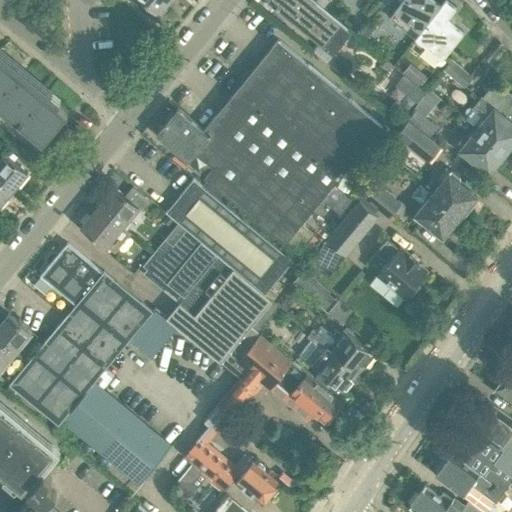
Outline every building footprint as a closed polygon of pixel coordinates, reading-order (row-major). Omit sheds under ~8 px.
[(145,0),(160,12),(169,0),(145,0)] [(347,26),(314,0),(269,0),(330,48),(347,26)] [(416,37),(444,0),(443,0),(441,4),(435,0),(400,0),(389,16),(415,36),(416,37)] [(462,31),(446,18),(455,6),(447,0),(444,0),(416,37),(441,57),(462,31)] [(178,107),(156,133),(190,160),(197,151),(214,164),(204,176),(205,176),(219,187),(285,242),(382,124),(306,62),(278,38),(253,69),(241,84),(204,129),(178,107)] [(68,109),(0,52),(0,103),(43,139),(68,109)] [(345,74),(351,66),(335,53),(328,61),(345,74)] [(464,85),(472,76),(451,58),(443,68),(464,85)] [(511,93),(495,80),(482,96),(481,96),(473,106),(485,117),(477,127),(506,151),(507,149),(510,149),(511,147),(511,93)] [(437,125),(416,108),(408,117),(430,134),(437,125)] [(440,146),(407,119),(396,133),(429,160),(440,146)] [(506,151),(477,127),(469,137),(464,133),(455,144),(488,172),(496,162),(500,162),(505,155),(505,152),(506,151)] [(0,179),(12,189),(28,171),(5,152),(0,158),(0,179)] [(476,195),(460,181),(460,176),(452,169),(432,193),(459,215),(466,207),(471,208),(475,202),(474,197),(476,195)] [(401,202),(364,172),(353,186),(389,216),(401,202)] [(165,210),(165,211),(187,229),(202,242),(233,268),(264,294),(293,260),(214,194),(200,182),(193,177),(165,210)] [(0,203),(12,189),(0,179),(0,203)] [(411,194),(423,204),(412,216),(421,223),(427,223),(442,236),(444,233),(449,234),(454,228),(452,224),(459,215),(432,193),(420,183),(411,194)] [(142,209),(150,200),(132,185),(125,195),(113,185),(97,205),(122,225),(138,206),(142,209)] [(328,311),(363,269),(345,254),(378,214),(359,198),(327,238),(326,237),(291,280),(328,311)] [(106,245),(122,225),(97,205),(81,225),(106,245)] [(165,239),(143,264),(148,268),(144,272),(163,288),(202,242),(187,229),(173,245),(165,239)] [(416,282),(426,270),(418,263),(420,261),(410,253),(409,254),(399,245),(398,246),(387,237),(376,250),(387,259),(378,271),(380,273),(377,276),(386,283),(389,280),(406,294),(408,292),(411,295),(419,285),(416,282)] [(75,303),(103,269),(96,262),(94,265),(67,242),(40,274),(75,303)] [(202,242),(163,288),(179,301),(194,314),(233,268),(202,242)] [(194,314),(183,329),(221,361),(250,326),(271,300),(264,294),(233,268),(194,314)] [(44,342),(9,383),(57,424),(152,310),(103,269),(75,303),(44,342)] [(154,311),(129,340),(152,359),(178,328),(155,308),(154,311)] [(31,331),(8,312),(0,321),(0,340),(14,352),(31,331)] [(372,352),(344,329),(337,338),(317,323),(310,332),(357,370),(363,363),(366,365),(373,355),(370,353),(372,352)] [(240,377),(217,405),(229,414),(230,413),(231,414),(234,411),(253,387),(241,378),(248,370),(264,383),(268,387),(274,380),(290,394),(287,397),(296,404),(293,408),(307,420),(313,412),(326,423),(333,414),(336,415),(339,415),(342,413),(343,410),(343,407),(341,404),(342,402),(328,390),(316,380),(307,373),(291,360),(259,333),(250,326),(221,361),(230,368),(240,377)] [(350,378),(357,370),(310,332),(307,335),(312,339),(299,354),(341,389),(343,387),(346,390),(353,380),(350,378)] [(0,369),(14,352),(0,340),(0,369)] [(95,381),(62,420),(139,484),(171,446),(156,433),(102,387),(113,375),(105,368),(95,381)] [(511,372),(508,370),(494,390),(511,402),(511,372)] [(511,418),(490,402),(484,403),(479,410),(479,416),(471,427),(496,445),(483,463),(510,481),(511,478),(511,418)] [(217,405),(205,420),(209,424),(215,428),(218,424),(219,425),(229,414),(217,405)] [(53,451),(31,433),(0,406),(0,469),(22,488),(40,467),(53,451)] [(224,463),(196,440),(183,455),(211,479),(224,463)] [(483,463),(477,471),(451,452),(435,475),(462,495),(485,511),(491,511),(496,506),(495,501),(510,481),(483,463)] [(277,485),(279,482),(264,470),(264,466),(260,462),(255,462),(252,460),(242,472),(239,469),(232,477),(262,503),(270,494),(273,493),(277,489),(277,485)] [(185,489),(200,471),(191,463),(176,482),(185,489)] [(22,511),(52,511),(45,506),(49,502),(56,493),(45,484),(51,477),(44,470),(27,490),(26,492),(34,498),(22,511)] [(483,511),(466,499),(463,503),(452,495),(450,498),(441,491),(438,495),(424,484),(409,505),(418,511),(458,511),(460,510),(463,511),(483,511)] [(251,511),(227,491),(219,499),(226,505),(219,511),(251,511)]
